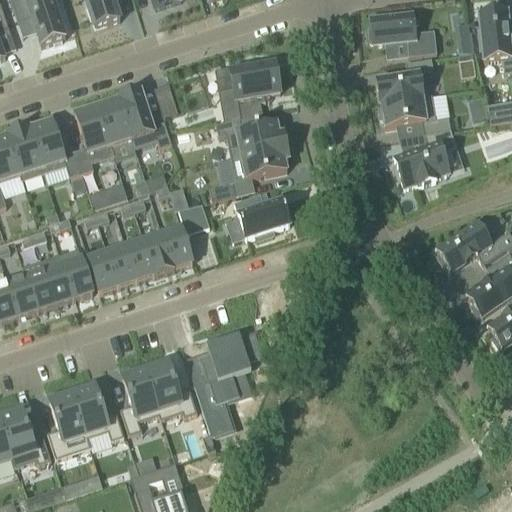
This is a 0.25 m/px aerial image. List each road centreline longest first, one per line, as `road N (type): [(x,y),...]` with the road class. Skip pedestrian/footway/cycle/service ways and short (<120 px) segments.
road 1 (residential): [(383,242),(0,364)]
road 2 (residential): [(0,106),(320,0)]
road 3 (residential): [(383,242),(345,159),(320,0)]
road 4 (residential): [(502,432),(383,242)]
road 5 (residential): [(511,199),(383,242)]
